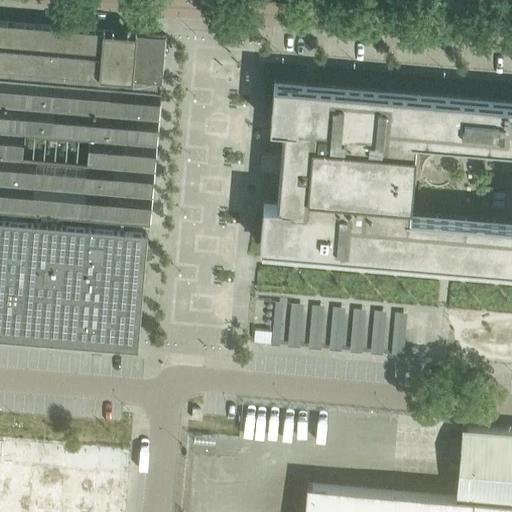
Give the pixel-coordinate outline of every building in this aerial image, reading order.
[(0,332),(138,344),(147,231),(145,231),(146,220),(150,220),(161,89),(157,88),(158,79),(162,80),(166,34),(0,19),(0,332)] [(264,153),(262,168),(281,170),(279,200),(264,199),(262,213),(260,242),(511,263),(511,100),(274,80),(270,123),(285,124),(283,154),(264,153)] [(511,311),(274,294),(271,342),(495,358),(495,361),(511,361),(511,311)] [(511,499),(511,427),(462,424),(456,495),(511,499)] [(0,511),(128,511),(133,443),(0,433),(0,511)] [(511,511),(511,499),(456,495),(308,482),(305,511),(511,511)]
